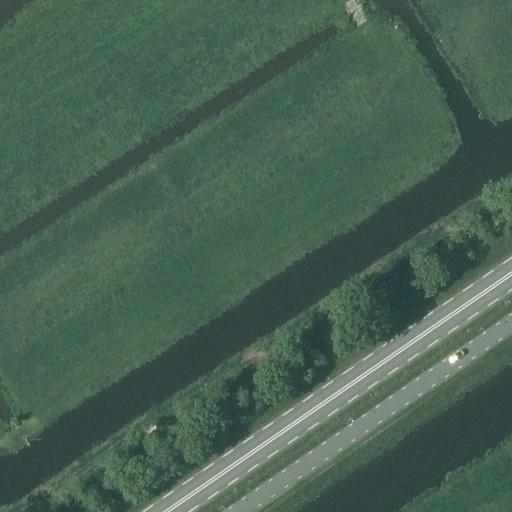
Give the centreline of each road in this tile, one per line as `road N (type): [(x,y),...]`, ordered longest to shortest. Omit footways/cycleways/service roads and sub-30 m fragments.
road 1 (secondary): [(169,511),(511,274)]
road 2 (unclassified): [(236,511),(511,322)]
